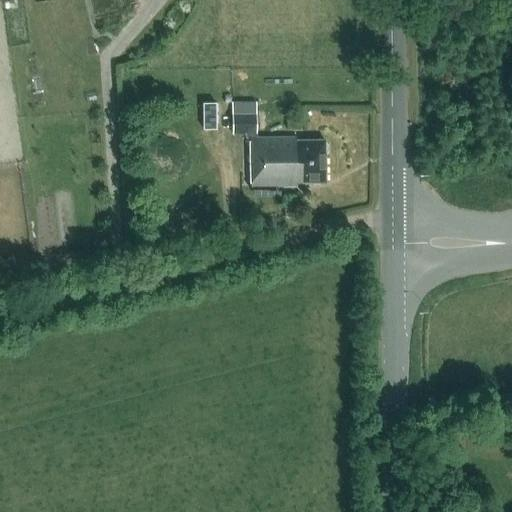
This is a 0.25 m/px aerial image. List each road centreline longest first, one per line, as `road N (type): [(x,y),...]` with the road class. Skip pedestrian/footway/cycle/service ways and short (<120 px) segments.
road 1 (tertiary): [(397,511),(392,267)]
road 2 (tertiary): [(391,218),(390,0)]
road 3 (unclassified): [(511,241),(476,218),(391,218)]
road 4 (unclassified): [(392,267),(480,262),(511,243)]
